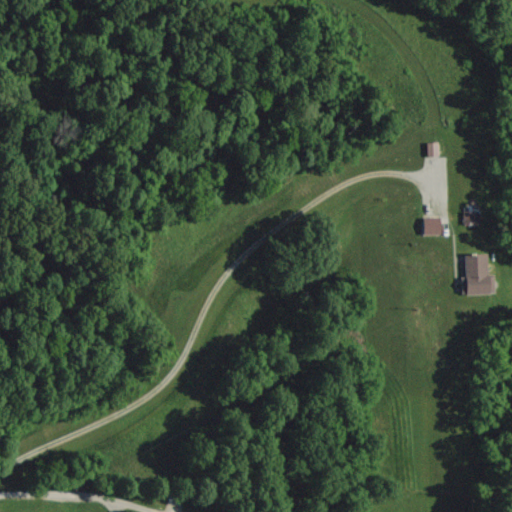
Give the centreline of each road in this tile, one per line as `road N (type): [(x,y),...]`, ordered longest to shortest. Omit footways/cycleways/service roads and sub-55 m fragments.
road 1 (residential): [(0,467),(146,393),(169,372),(232,262),(336,182),(390,171),(429,190)]
road 2 (residential): [(429,190),(436,86),(465,78),(507,100)]
